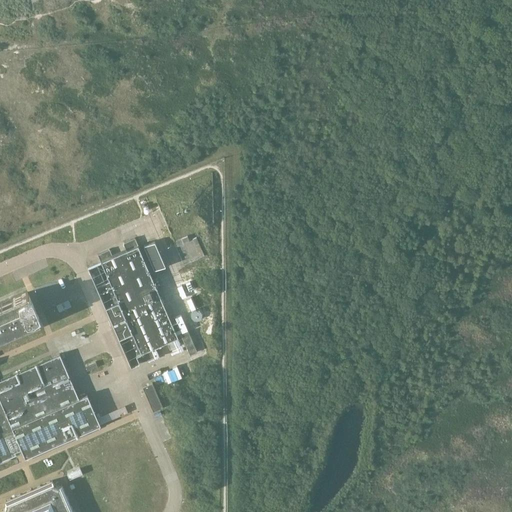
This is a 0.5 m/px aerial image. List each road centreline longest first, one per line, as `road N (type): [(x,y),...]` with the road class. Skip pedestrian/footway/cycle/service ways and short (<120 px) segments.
road 1 (unknown): [(140,409),(0,472)]
road 2 (unknown): [(135,397),(96,403),(73,370),(74,352),(108,335)]
